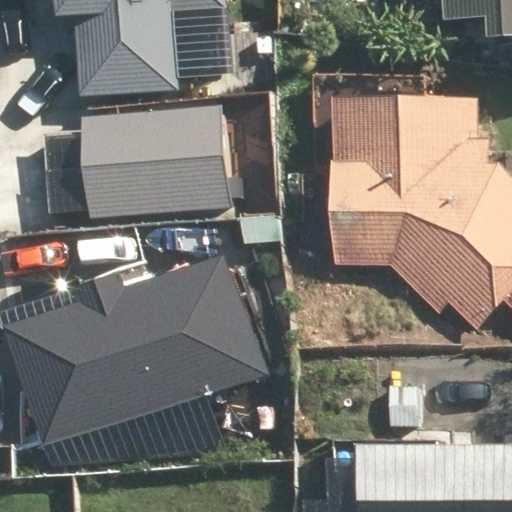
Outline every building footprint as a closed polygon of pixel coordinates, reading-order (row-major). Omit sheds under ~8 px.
[(232,7),(231,0),(66,0),(67,20),(87,19),(90,101),(190,97),(187,8),(232,7)] [(511,0),(441,0),(443,29),(483,27),(484,48),(511,46),(511,0)] [(511,182),(499,169),(488,171),(490,146),(478,144),(479,125),(460,123),(462,107),(426,108),(425,81),(315,82),(316,183),(329,183),(329,270),(385,270),(437,321),(448,309),(476,336),(498,314),(511,328),(511,182)] [(240,225),(240,117),(94,116),(94,225),(240,225)] [(270,375),(227,266),(153,296),(143,270),(101,287),(106,300),(19,334),(67,455),(270,375)] [(353,511),(511,511),(511,456),(354,455),(353,511)]
